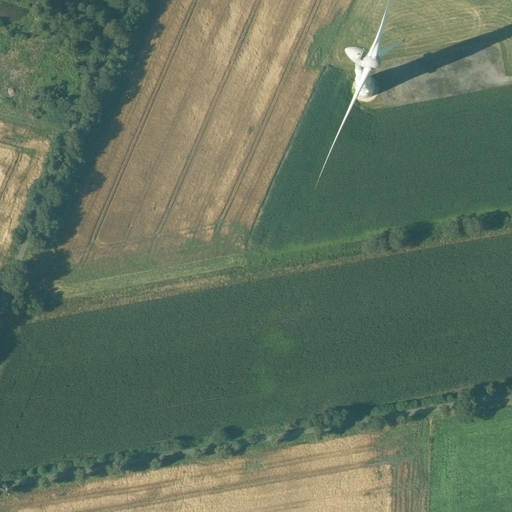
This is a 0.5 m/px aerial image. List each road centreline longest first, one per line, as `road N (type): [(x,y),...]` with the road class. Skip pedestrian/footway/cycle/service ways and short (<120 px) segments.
road 1 (unclassified): [(0,486),(511,396)]
road 2 (unclassified): [(131,0),(0,302)]
road 3 (track): [(511,81),(386,104)]
